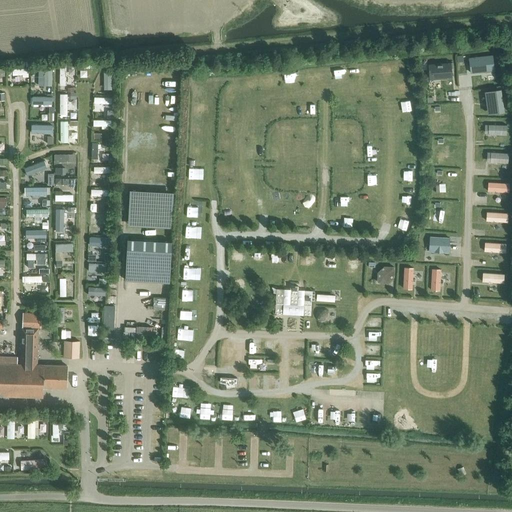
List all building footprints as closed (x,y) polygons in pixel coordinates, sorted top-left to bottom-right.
[(470,56),(471,72),(495,70),(494,54),(470,56)] [(451,62),(428,64),(429,64),(429,74),(436,74),(436,79),(450,78),(449,63),(451,63),(451,62)] [(53,68),(39,68),(39,84),(53,84),(53,68)] [(113,71),(104,71),(105,88),(113,88),(113,71)] [(483,101),(493,100),(493,90),(482,91),(483,101)] [(105,106),(113,106),(113,97),(95,96),(95,102),(105,103),(105,106)] [(53,132),(54,124),(32,123),(32,132),(53,132)] [(492,128),(484,127),(483,137),(492,137),(492,128)] [(93,141),(92,158),(100,158),(101,141),(93,141)] [(436,147),(436,156),(450,157),(450,147),(436,147)] [(491,150),(490,159),(510,160),(510,151),(491,150)] [(55,161),(75,161),(75,152),(55,153),(55,161)] [(27,172),(46,168),(44,162),(26,166),(27,172)] [(0,187),(8,187),(8,179),(0,179),(0,187)] [(489,181),(488,190),(510,191),(511,182),(489,181)] [(74,200),(74,192),(56,191),(56,199),(74,200)] [(187,216),(199,217),(199,206),(188,205),(187,216)] [(42,215),(49,215),(49,208),(27,208),(27,216),(36,216),(36,220),(42,220),(42,215)] [(57,228),(65,228),(66,208),(58,208),(57,228)] [(487,220),(508,221),(509,212),(487,211),(487,220)] [(91,212),(90,222),(106,223),(106,213),(91,212)] [(47,240),(47,230),(29,229),(29,236),(37,236),(37,240),(47,240)] [(111,244),(111,236),(90,235),(90,243),(111,244)] [(430,235),(430,251),(450,252),(451,236),(430,235)] [(127,240),(125,280),(169,282),(172,242),(127,240)] [(485,250),(507,251),(507,242),(485,241),(485,250)] [(74,250),(74,242),(56,243),(56,251),(74,250)] [(28,267),(36,267),(36,263),(48,263),(48,252),(28,252),(28,267)] [(254,262),(265,261),(265,252),(254,253),(254,262)] [(107,271),(107,263),(89,262),(89,270),(107,271)] [(384,265),(377,271),(376,281),(386,282),(394,275),(394,265),(384,265)] [(405,266),(404,288),(413,288),(414,266),(405,266)] [(441,290),(442,268),(433,267),(431,289),(441,290)] [(196,280),(196,268),(184,268),(183,279),(196,280)] [(483,280),(505,282),(505,272),(483,271),(483,280)] [(283,313),(283,311),(289,312),(289,314),(297,314),(297,312),(303,312),(303,314),(311,315),(312,290),(304,290),(304,291),(298,291),(299,286),(291,285),(290,290),(284,290),(284,289),(277,288),(275,313),(283,313)] [(106,302),(107,286),(89,286),(89,301),(106,302)] [(168,309),(168,297),(154,296),(154,308),(168,309)] [(55,321),(65,322),(66,306),(56,306),(55,321)] [(191,317),(191,308),(181,308),(181,317),(191,317)] [(318,308),(318,319),(330,319),(330,308),(318,308)] [(0,395),(43,397),(43,387),(66,388),(67,365),(37,364),(38,328),(40,328),(40,322),(41,313),(24,313),(24,327),(22,327),(20,364),(17,364),(17,357),(0,355),(0,395)] [(40,322),(40,328),(40,330),(49,331),(49,322),(40,322)] [(152,338),(153,326),(125,325),(125,337),(152,338)] [(178,329),(177,340),(188,341),(189,330),(178,329)] [(64,356),(67,356),(79,357),(80,341),(64,341),(64,356)] [(225,351),(234,350),(233,341),(224,342),(225,351)] [(367,354),(376,355),(376,345),(367,345),(367,354)] [(176,346),(176,357),(187,358),(188,347),(176,346)] [(292,355),(303,356),(303,347),(292,346),(292,355)] [(223,388),(236,388),(236,378),(223,378),(223,388)] [(184,392),(183,384),(173,384),(174,392),(184,392)] [(258,421),(259,411),(247,410),(246,420),(258,421)] [(8,417),(7,437),(15,437),(16,417),(8,417)] [(28,436),(38,437),(39,418),(30,417),(28,436)] [(54,420),(53,435),(59,435),(60,426),(63,426),(63,421),(54,420)] [(0,458),(10,458),(10,450),(0,450),(0,458)] [(40,458),(39,451),(28,453),(29,458),(21,459),(22,469),(46,466),(45,457),(40,458)]
